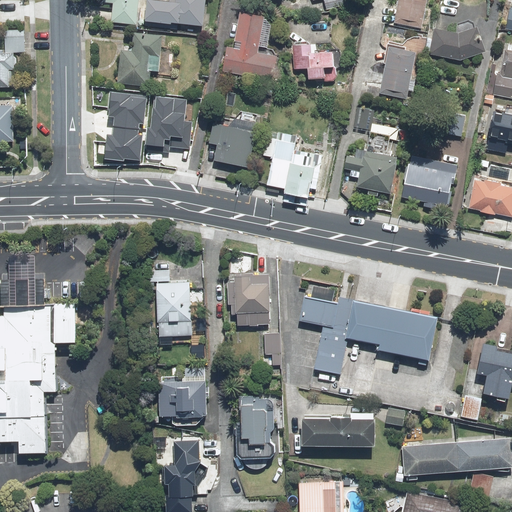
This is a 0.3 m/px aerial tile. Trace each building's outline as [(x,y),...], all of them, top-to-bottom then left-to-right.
[(135,25),(136,0),(105,0),(106,1),(114,2),(112,24),(135,25)] [(172,0),(172,6),(146,3),(144,20),(199,26),(201,0),(172,0)] [(324,0),(326,8),(344,3),(342,0),(324,0)] [(418,28),(423,0),(399,0),(395,24),(418,28)] [(233,51),(228,50),(223,73),(268,82),(273,59),(254,55),(261,21),(240,17),(233,51)] [(475,31),(458,37),(436,32),(431,54),(459,61),(482,52),(475,31)] [(24,53),(24,32),(1,32),(2,54),(24,53)] [(131,56),(122,55),(119,84),(146,87),(149,55),(156,56),(158,39),(134,36),(131,56)] [(310,45),(294,46),(295,67),(304,66),(305,79),(320,78),(319,69),(331,68),(330,54),(310,55),(310,45)] [(412,56),(388,51),(379,92),(404,97),(412,56)] [(511,53),(506,53),(497,95),(511,98),(511,53)] [(8,55),(0,55),(0,88),(5,88),(5,71),(9,71),(8,55)] [(110,96),(107,129),(148,132),(151,99),(110,96)] [(156,97),(149,152),(171,155),(172,148),(190,151),(197,103),(156,97)] [(0,141),(9,141),(9,110),(0,110),(0,141)] [(461,136),(464,116),(438,112),(436,132),(461,136)] [(511,151),(511,120),(491,116),(485,147),(511,151)] [(245,169),(253,135),(221,128),(213,162),(245,169)] [(144,164),(148,132),(107,129),(104,160),(144,164)] [(315,186),(320,157),(293,152),(294,143),(278,140),(269,185),(284,187),(283,195),(303,198),(306,185),(315,186)] [(387,194),(395,160),(355,152),(353,160),(346,158),(344,168),(360,172),(357,187),(387,194)] [(448,206),(456,170),(411,160),(403,196),(448,206)] [(508,172),(490,168),(488,177),(506,181),(508,172)] [(511,206),(511,190),(474,183),(469,209),(510,218),(511,206)] [(148,283),(170,282),(169,271),(148,271),(148,283)] [(237,327),(256,327),(256,325),(267,325),(266,285),(248,286),(247,275),(233,275),(233,278),(231,278),(231,284),(226,284),(226,306),(237,306),(237,327)] [(187,283),(154,284),(156,339),(190,337),(187,283)] [(444,320),(307,294),(300,329),(324,334),(316,375),(347,381),(353,351),(435,367),(444,320)] [(66,303),(0,300),(0,434),(13,435),(13,446),(34,447),(36,384),(51,385),(53,337),(65,338),(66,303)] [(281,371),(279,323),(272,324),(271,328),(262,329),(262,335),(267,335),(267,353),(258,354),(259,372),(281,371)] [(494,347),(480,344),(474,375),(483,377),(479,397),(507,402),(510,385),(511,385),(511,355),(492,351),(494,347)] [(155,383),(155,419),(204,418),(204,383),(204,367),(180,368),(181,383),(155,383)] [(480,399),(463,396),(458,418),(475,422),(480,399)] [(233,424),(234,457),(238,461),(242,461),(245,468),(253,471),(261,469),(265,466),(265,461),(270,456),(270,403),(266,400),(261,401),(260,398),(235,398),(237,424),(233,424)] [(387,409),(384,425),(402,428),(405,412),(387,409)] [(298,448),(371,450),(372,421),(349,421),(349,418),(327,418),(326,421),(299,421),(298,448)] [(403,477),(511,469),(509,439),(400,447),(403,477)] [(160,511),(188,511),(188,500),(191,500),(190,488),(192,488),(192,473),(200,463),(199,442),(172,443),(174,465),(172,467),(162,467),(161,486),(164,486),(164,496),(160,496),(160,511)] [(488,498),(494,479),(475,473),(469,493),(488,498)] [(342,511),(342,483),(296,483),(296,511),(342,511)] [(463,511),(465,505),(405,491),(400,511),(463,511)]
